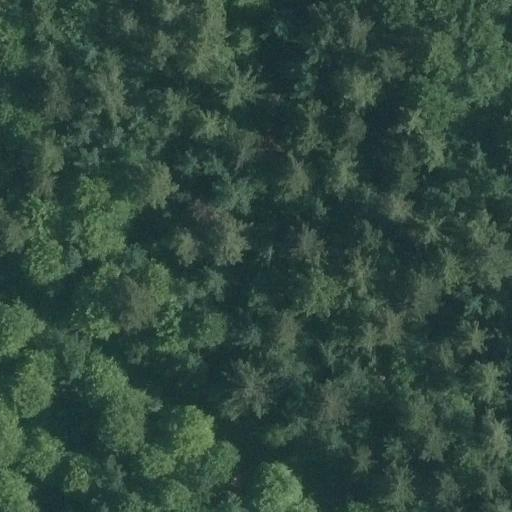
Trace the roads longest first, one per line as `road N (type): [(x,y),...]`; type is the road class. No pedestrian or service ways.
road 1 (track): [(208,414),(290,0)]
road 2 (track): [(351,511),(0,278)]
road 3 (track): [(352,0),(511,160)]
